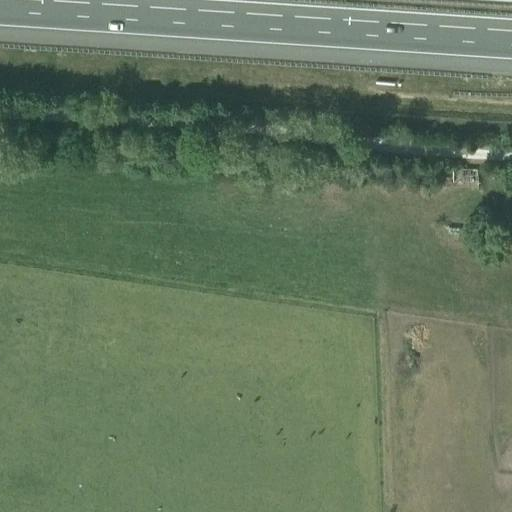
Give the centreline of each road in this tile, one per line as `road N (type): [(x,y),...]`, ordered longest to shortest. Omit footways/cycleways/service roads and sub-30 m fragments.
road 1 (motorway): [(0,5),(511,39)]
road 2 (track): [(390,153),(0,121)]
